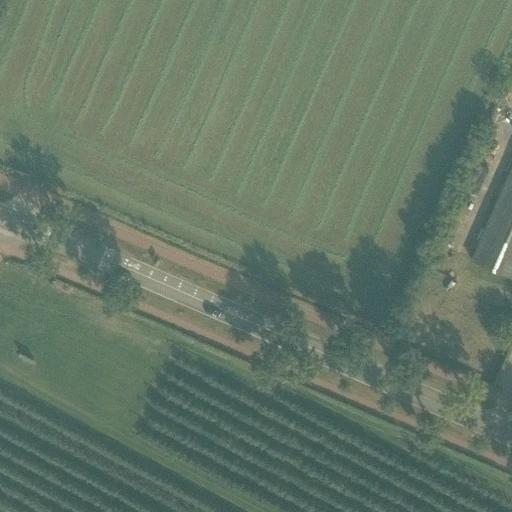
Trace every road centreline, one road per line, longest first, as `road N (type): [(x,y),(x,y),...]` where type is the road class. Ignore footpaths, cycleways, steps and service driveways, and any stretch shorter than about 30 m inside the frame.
road 1 (tertiary): [(511,436),(265,330)]
road 2 (tertiary): [(265,330),(241,304),(188,275),(112,259)]
road 3 (tertiary): [(112,259),(149,290),(229,326),(265,330)]
